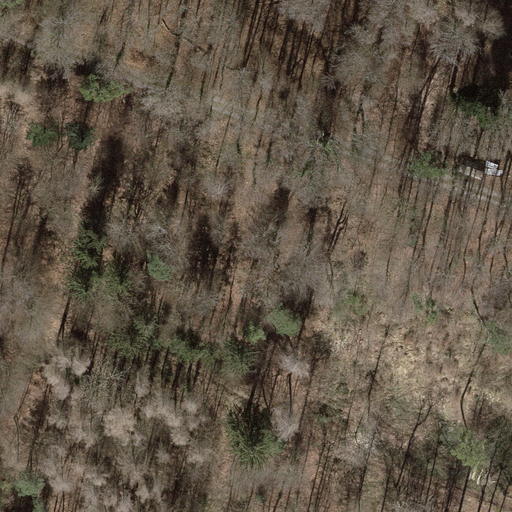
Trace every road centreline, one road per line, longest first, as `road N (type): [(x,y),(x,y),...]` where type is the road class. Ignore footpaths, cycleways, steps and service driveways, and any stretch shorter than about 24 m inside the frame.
road 1 (track): [(505,511),(342,442),(114,327),(0,288)]
road 2 (track): [(511,198),(0,26)]
